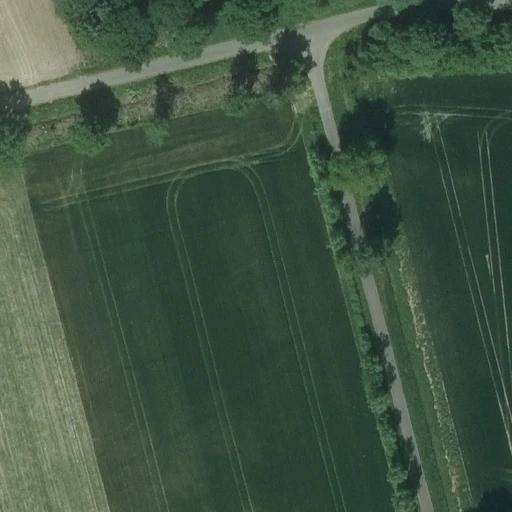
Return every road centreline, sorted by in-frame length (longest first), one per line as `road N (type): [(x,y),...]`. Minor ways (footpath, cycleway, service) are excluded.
road 1 (unclassified): [(427,511),(311,26)]
road 2 (unclassified): [(311,26),(0,100)]
